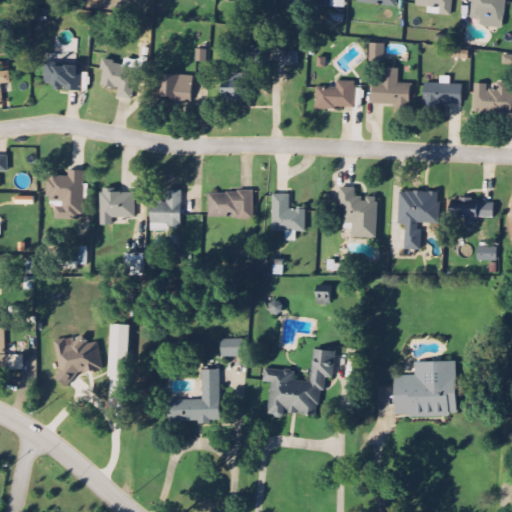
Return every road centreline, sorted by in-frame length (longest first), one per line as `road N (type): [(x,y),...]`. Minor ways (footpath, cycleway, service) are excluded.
road 1 (residential): [(0,130),(59,125),(168,146),(511,157)]
road 2 (tertiary): [(130,511),(44,437),(0,413)]
